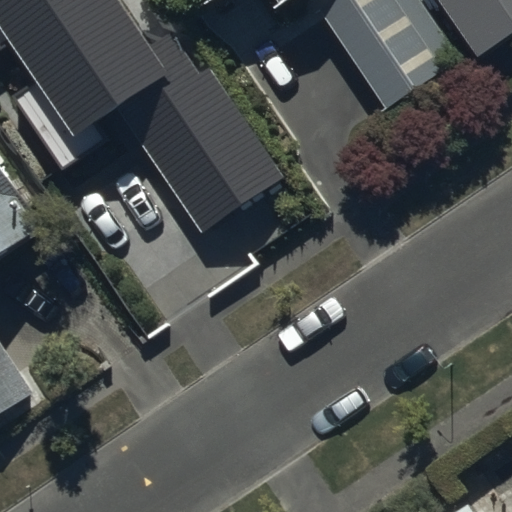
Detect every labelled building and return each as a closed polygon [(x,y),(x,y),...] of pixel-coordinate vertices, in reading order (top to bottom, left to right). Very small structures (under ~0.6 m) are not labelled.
[(0,0),(0,45),(11,38),(40,80),(17,95),(64,163),(128,119),(204,229),(284,174),(208,64),(197,72),(168,30),(150,42),(120,0),(0,0)] [(207,0),(227,29),(268,0),(273,0),(372,141),(448,88),(436,71),(456,57),(416,0),(207,0)] [(511,0),(432,0),(484,76),(511,56),(511,0)] [(0,288),(53,252),(0,176),(0,288)] [(0,427),(36,404),(0,349),(0,427)] [(488,511),(467,482),(424,511),(488,511)]
